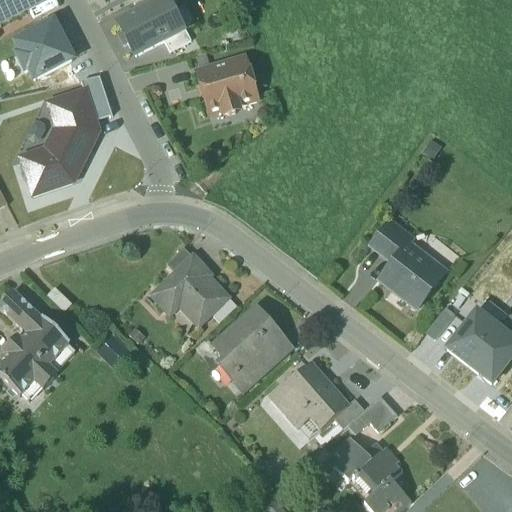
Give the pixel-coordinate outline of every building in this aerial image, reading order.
[(0,0),(0,30),(48,5),(45,0),(0,0)] [(149,0),(134,9),(139,18),(165,4),(170,2),(169,0),(149,0)] [(139,18),(119,29),(136,62),(183,37),(165,4),(139,18)] [(74,63),(54,27),(14,49),(33,85),(74,63)] [(245,62),(196,77),(209,117),(222,113),(223,117),(229,119),(235,117),(239,112),(236,103),(253,98),(255,103),(257,103),(245,62)] [(99,81),(81,88),(84,97),(94,126),(97,125),(112,120),(99,81)] [(44,152),(18,161),(32,201),(73,187),(99,136),(97,125),(94,126),(84,97),(46,107),(54,133),(44,152)] [(413,244),(389,225),(370,250),(371,250),(374,246),(396,263),(404,252),(405,253),(413,244)] [(183,251),(166,268),(174,276),(192,260),(183,251)] [(405,253),(404,252),(396,263),(379,285),(379,286),(382,283),(405,301),(405,306),(413,312),(419,311),(445,277),(427,262),(423,267),(405,253)] [(174,276),(152,298),(165,312),(174,303),(199,329),(212,317),(227,302),(201,275),(204,273),(192,260),(174,276)] [(71,306),(54,290),(46,298),(63,314),(71,306)] [(16,337),(2,352),(6,357),(0,363),(0,379),(19,398),(34,383),(43,391),(57,376),(56,375),(75,354),(68,347),(70,345),(42,319),(41,321),(12,294),(0,306),(0,311),(26,336),(21,342),(16,337)] [(227,302),(212,317),(220,326),(237,310),(229,301),(227,302)] [(256,312),(213,349),(225,363),(219,368),(241,393),(255,380),(257,381),(291,352),(290,350),(267,370),(258,359),(280,339),(256,312)] [(443,314),(425,336),(435,344),(453,322),(443,314)] [(469,371),(499,334),(476,316),(446,354),(469,371)] [(511,343),(499,334),(469,371),(491,389),(511,361),(511,343)] [(310,367),(270,401),(293,428),(308,414),(324,432),(334,423),(348,411),(347,410),(310,367)] [(364,415),(355,423),(364,433),(370,427),(378,436),(397,420),(380,401),(364,415)] [(348,411),(334,423),(343,433),(355,423),(364,415),(354,404),(347,410),(348,411)] [(365,458),(350,442),(336,456),(342,462),(333,471),(348,486),(352,482),(354,485),(359,480),(357,478),(359,475),(378,495),(364,507),(368,511),(403,511),(411,505),(392,485),(402,475),(382,455),(379,458),(372,451),(365,458)]
